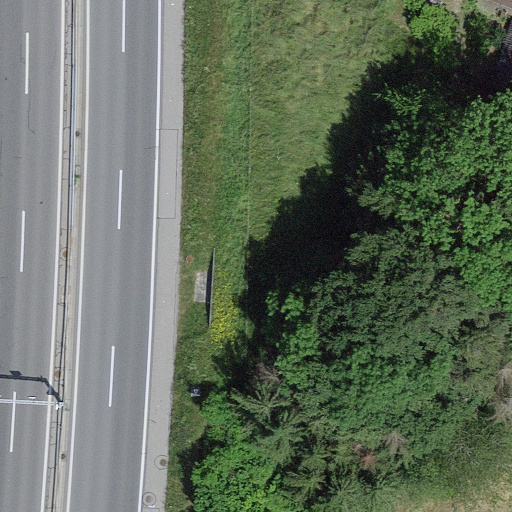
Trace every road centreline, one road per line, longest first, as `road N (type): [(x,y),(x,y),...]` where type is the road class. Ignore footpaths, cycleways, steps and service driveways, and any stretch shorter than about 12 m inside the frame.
road 1 (motorway): [(106,511),(144,0)]
road 2 (motorway): [(42,0),(13,511)]
